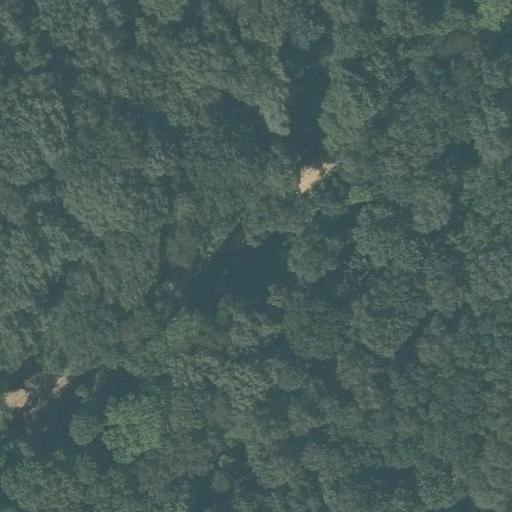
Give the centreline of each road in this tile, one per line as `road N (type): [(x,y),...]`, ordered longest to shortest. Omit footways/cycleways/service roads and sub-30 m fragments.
road 1 (track): [(0,421),(133,329),(322,170),(408,0)]
road 2 (track): [(44,0),(49,83),(29,153),(0,205)]
